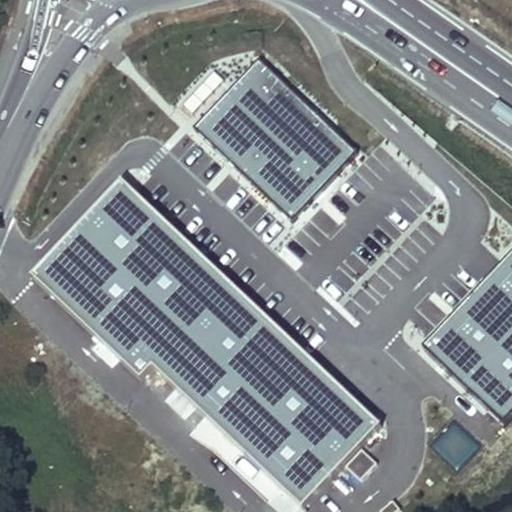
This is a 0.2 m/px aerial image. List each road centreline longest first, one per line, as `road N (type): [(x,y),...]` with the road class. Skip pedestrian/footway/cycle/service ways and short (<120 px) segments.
road 1 (tertiary): [(9,142),(61,63),(130,0)]
road 2 (tertiary): [(47,0),(9,142)]
road 3 (tertiary): [(401,29),(511,105)]
